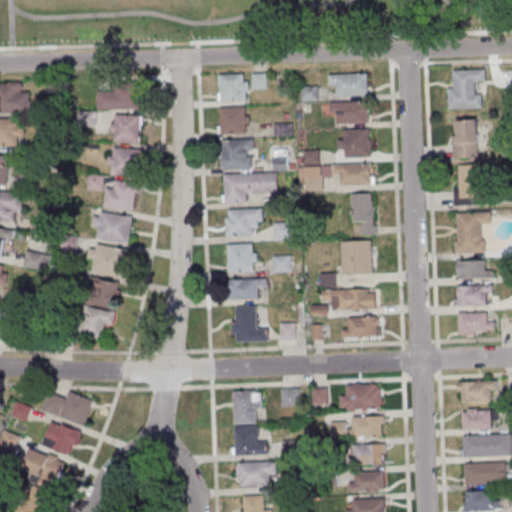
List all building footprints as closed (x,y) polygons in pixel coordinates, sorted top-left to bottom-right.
[(449,108),(484,107),(484,93),(475,93),(475,82),(485,81),(485,69),(453,70),(453,87),(448,87),(449,108)] [(268,87),(268,73),(254,73),(254,87),(268,87)] [(220,100),(249,100),(249,74),(220,74),(220,100)] [(368,95),(368,74),(328,74),(328,84),(339,84),(339,95),(368,95)] [(32,91),(25,91),(25,82),(1,82),(1,112),(32,112),(32,91)] [(140,108),(140,85),(99,85),(99,108),(140,108)] [(369,123),(369,101),(332,101),(332,123),(369,123)] [(248,106),(220,106),(220,132),(248,132),(248,106)] [(143,142),(143,114),(113,114),(113,142),(143,142)] [(0,147),(24,147),(24,118),(0,118),(0,147)] [(453,119),(453,156),(478,156),(478,119),(453,119)] [(276,134),(292,134),(292,124),(276,124),(276,134)] [(371,157),(371,129),(344,129),(344,138),(339,138),(339,150),(345,150),(345,157),(371,157)] [(223,138),(223,169),(253,169),(253,138),(223,138)] [(140,149),(110,149),(110,175),(140,175),(140,149)] [(275,149),(275,170),(289,170),(289,149),(275,149)] [(319,163),(319,151),(305,151),(305,163),(319,163)] [(0,184),(11,185),(11,155),(0,155),(0,184)] [(300,165),(301,190),(323,190),(323,176),(341,176),(341,185),(372,185),(372,163),(300,165)] [(485,164),(456,164),(457,204),(486,203),(485,164)] [(279,191),(279,172),(225,173),(225,202),(251,202),(251,191),(279,191)] [(138,209),(139,182),(108,182),(108,209),(138,209)] [(23,195),(0,191),(0,220),(20,223),(23,195)] [(376,233),(376,192),(353,192),(353,223),(363,223),(363,234),(376,233)] [(228,208),(228,234),(256,234),(256,225),(265,225),(265,208),(228,208)] [(131,244),(134,217),(101,212),(97,239),(131,244)] [(457,212),(457,253),(484,253),(484,223),(492,223),(491,212),(457,212)] [(275,239),(294,239),(294,221),(275,221),(275,239)] [(0,257),(4,258),(8,240),(14,241),(16,232),(0,228),(0,257)] [(342,273),(372,273),(372,240),(342,240),(342,273)] [(229,271),(257,271),(257,243),(229,243),(229,271)] [(90,271),(124,277),(129,250),(96,244),(90,271)] [(291,254),(273,255),(274,271),(291,270),(291,254)] [(487,269),(487,260),(459,260),(459,279),(492,279),(492,269),(487,269)] [(0,285),(10,284),(6,261),(0,261),(0,285)] [(336,273),(321,273),(321,286),(336,286),(336,273)] [(123,284),(92,277),(79,332),(102,338),(105,323),(114,326),(123,284)] [(230,278),(230,300),(258,300),(258,286),(267,286),(267,278),(230,278)] [(456,285),(456,305),(488,305),(488,294),(493,294),(493,285),(456,285)] [(333,308),(377,308),(377,288),(324,288),(324,299),(333,299),(333,308)] [(258,306),(234,306),(234,342),(269,341),(269,328),(258,328),(258,306)] [(459,333),(494,333),(494,312),(459,312),(459,333)] [(381,316),(351,316),(351,327),(342,327),(342,336),(381,336),(381,316)] [(281,339),(295,339),(295,323),(281,323),(281,339)] [(497,391),(497,380),(459,380),(459,401),(492,401),(492,391),(497,391)] [(341,408),(382,408),(382,382),(348,382),(348,394),(341,394),(341,408)] [(282,405),(300,405),(300,388),(282,388),(282,405)] [(314,402),(327,402),(327,388),(314,388),(314,402)] [(234,423),(258,423),(258,414),(262,414),(262,390),(234,390),(234,423)] [(86,425),(95,400),(69,391),(67,399),(49,393),(43,412),(86,425)] [(28,418),(30,407),(19,405),(17,416),(28,418)] [(498,428),(498,408),(463,408),(463,428),(498,428)] [(384,416),(352,416),(352,419),(332,419),(332,437),(384,437),(384,416)] [(83,433),(53,420),(43,443),(73,456),(83,433)] [(236,454),(269,454),(269,440),(259,440),(259,425),(236,425),(236,454)] [(464,456),(511,455),(511,434),(464,435),(464,456)] [(385,444),(355,444),(355,454),(349,454),(349,463),(385,463),(385,444)] [(55,488),(65,461),(33,449),(27,466),(37,470),(33,480),(55,488)] [(237,461),(237,486),(270,486),(270,474),(278,474),(278,461),(237,461)] [(464,463),(465,484),(508,484),(507,463),(464,463)] [(385,471),(355,471),(355,481),(349,481),(349,491),(385,491),(385,471)] [(17,511),(18,511),(44,511),(50,492),(24,486),(17,511)] [(464,511),(500,511),(500,499),(495,499),(495,491),(464,491),(464,511)] [(265,495),(241,495),(241,511),(273,511),(273,507),(266,508),(265,495)] [(385,511),(385,498),(346,498),(346,511),(385,511)]
